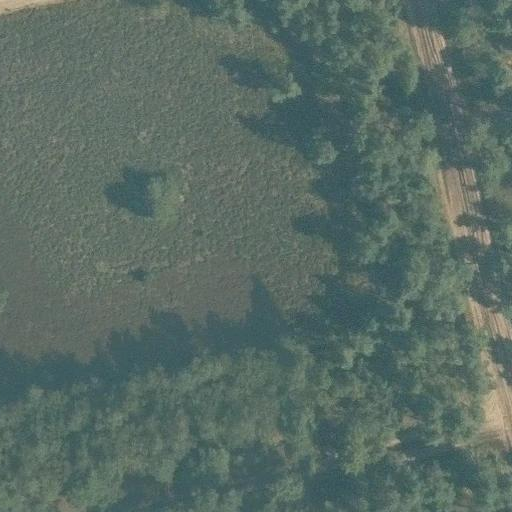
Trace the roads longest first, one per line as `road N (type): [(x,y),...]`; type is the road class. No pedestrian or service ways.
road 1 (track): [(151,511),(511,417)]
road 2 (track): [(511,338),(425,0)]
